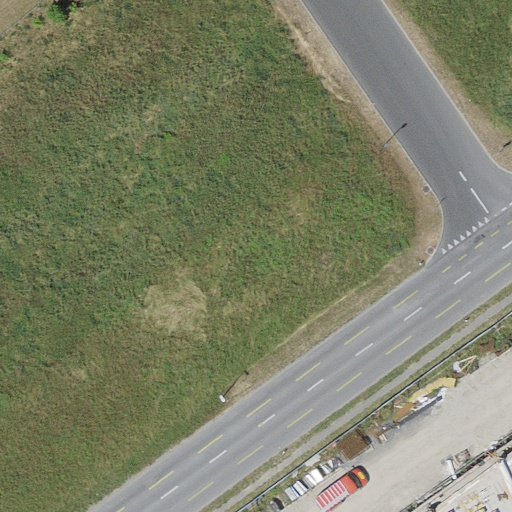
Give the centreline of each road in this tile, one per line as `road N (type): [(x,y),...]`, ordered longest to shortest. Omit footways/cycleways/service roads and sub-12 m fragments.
road 1 (tertiary): [(511,243),(142,511)]
road 2 (residential): [(337,0),(511,243)]
